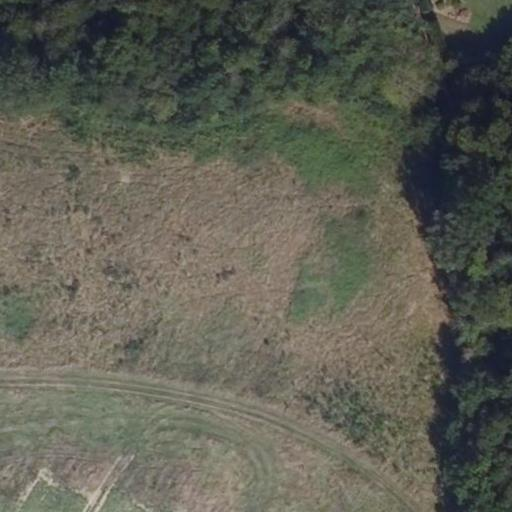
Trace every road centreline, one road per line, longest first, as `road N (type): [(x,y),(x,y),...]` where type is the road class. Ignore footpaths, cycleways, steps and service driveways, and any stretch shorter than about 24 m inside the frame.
road 1 (track): [(472,511),(399,0)]
road 2 (track): [(368,511),(336,485),(240,434),(115,415),(0,416)]
